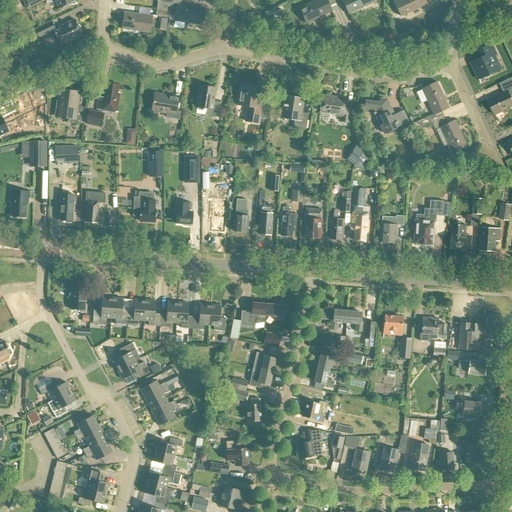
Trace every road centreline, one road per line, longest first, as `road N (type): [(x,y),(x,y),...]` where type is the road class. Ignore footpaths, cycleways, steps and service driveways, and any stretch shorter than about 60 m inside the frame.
road 1 (tertiary): [(313,271),(43,252)]
road 2 (residential): [(497,484),(356,492),(269,474)]
road 3 (residential): [(119,511),(133,445),(104,394),(84,384),(47,314)]
road 4 (residential): [(225,49),(403,75),(442,58)]
road 5 (residential): [(269,474),(313,271)]
road 6 (tertiary): [(511,286),(313,271)]
road 7 (residential): [(497,484),(511,342)]
road 8 (residential): [(501,170),(442,58)]
road 9 (residential): [(0,411),(16,409),(27,323),(47,314)]
